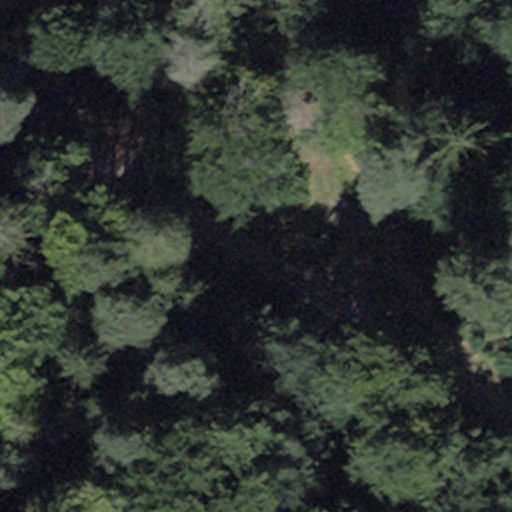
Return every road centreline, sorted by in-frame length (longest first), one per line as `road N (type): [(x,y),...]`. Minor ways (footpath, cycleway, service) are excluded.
road 1 (track): [(0,116),(167,187),(511,424)]
road 2 (track): [(167,187),(254,0)]
